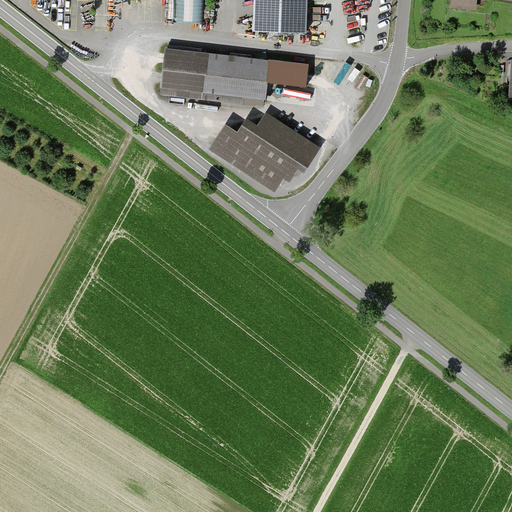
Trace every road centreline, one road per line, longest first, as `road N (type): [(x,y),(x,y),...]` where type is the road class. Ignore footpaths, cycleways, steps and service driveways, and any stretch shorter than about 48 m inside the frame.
road 1 (secondary): [(0,8),(283,231)]
road 2 (secondary): [(283,231),(511,410)]
road 3 (track): [(0,370),(129,130)]
road 4 (tertiary): [(283,231),(378,110),(396,60)]
road 5 (track): [(316,511),(413,332)]
